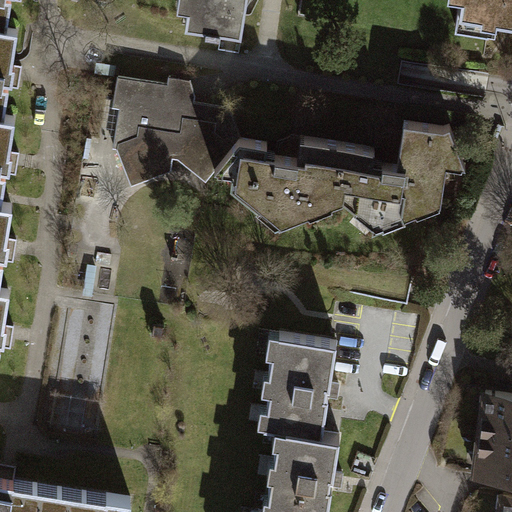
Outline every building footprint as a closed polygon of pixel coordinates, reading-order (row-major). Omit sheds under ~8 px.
[(0,0),(0,25),(8,26),(11,4),(20,6),(20,0),(0,0)] [(180,0),(179,9),(191,11),(188,26),(208,29),(207,36),(222,38),(223,32),(242,35),(247,0),(180,0)] [(511,0),(449,0),(465,2),(461,25),(468,26),(469,19),(483,21),(482,25),(491,26),(490,33),(497,34),(498,22),(511,24),(511,0)] [(18,28),(8,26),(0,25),(0,116),(3,117),(7,91),(18,93),(22,70),(11,68),(18,28)] [(204,187),(218,170),(240,141),(230,111),(193,105),(195,97),(188,83),(168,80),(167,88),(116,79),(110,114),(117,115),(113,151),(131,192),(169,177),(171,162),(176,163),(204,187)] [(15,119),(3,117),(0,116),(0,204),(5,177),(16,179),(19,156),(9,155),(15,119)] [(369,150),(341,146),(337,187),(342,188),(340,201),(372,228),(438,204),(443,168),(461,167),(448,131),(402,124),(396,170),(367,166),(369,150)] [(273,224),(340,201),(342,188),(337,187),(341,146),(299,140),(296,156),(264,152),(265,144),(240,141),(218,170),(229,175),(227,189),(273,224)] [(11,206),(0,204),(0,269),(0,268),(12,270),(16,246),(4,244),(11,206)] [(295,285),(406,308),(409,296),(411,286),(299,263),(295,285)] [(10,295),(0,293),(0,355),(9,356),(13,331),(4,330),(10,295)] [(163,332),(152,330),(150,341),(161,343),(163,332)] [(259,425),(274,427),(324,434),(333,373),(337,342),(332,342),(270,333),(267,354),(274,355),(271,374),(265,373),(263,390),(271,391),(269,407),(261,406),(259,425)] [(511,394),(482,391),(472,476),(511,480),(511,394)] [(265,496),(262,511),(326,511),(338,436),(324,434),(274,427),(272,444),(278,445),(275,460),(269,459),(267,476),(273,477),(270,497),(265,496)] [(127,511),(130,499),(0,480),(0,511),(127,511)] [(511,511),(511,496),(500,496),(498,511),(511,511)]
